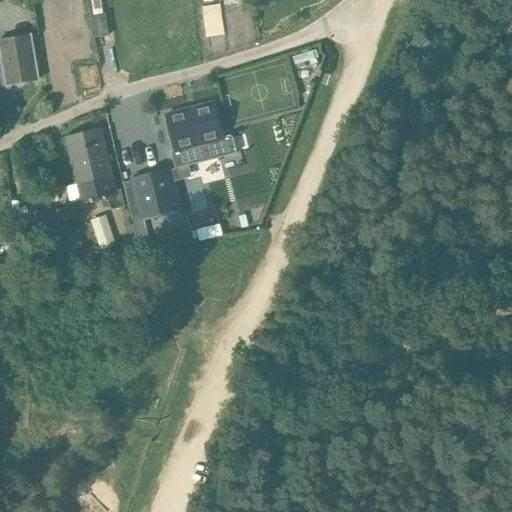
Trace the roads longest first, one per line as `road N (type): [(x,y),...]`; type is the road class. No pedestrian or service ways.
road 1 (unclassified): [(202,406),(349,85),(364,20),(131,88),(0,144)]
road 2 (track): [(511,306),(250,409),(202,406)]
